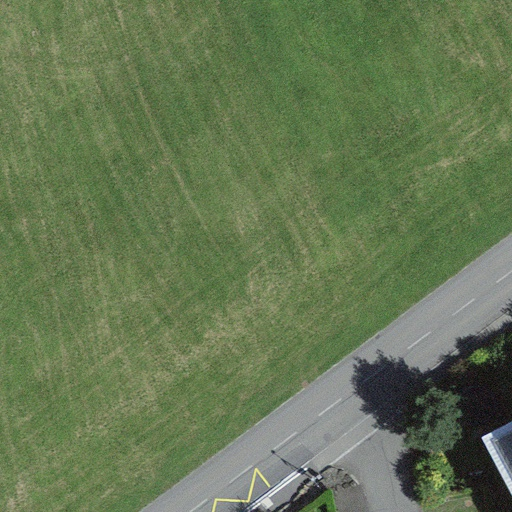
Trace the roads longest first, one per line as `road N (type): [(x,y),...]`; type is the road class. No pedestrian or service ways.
road 1 (unclassified): [(348,393),(511,278)]
road 2 (unclassified): [(190,511),(348,393)]
road 3 (residential): [(348,393),(381,444),(393,511)]
